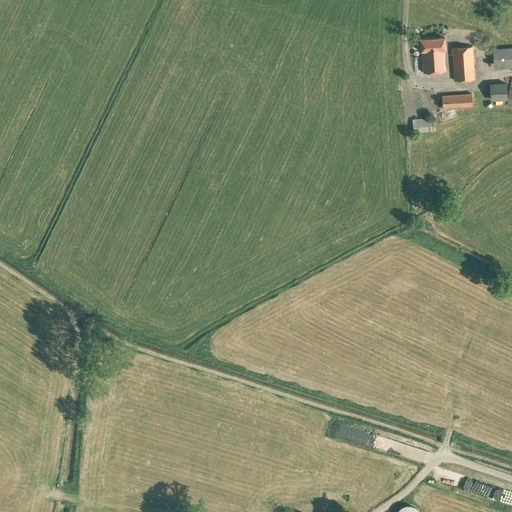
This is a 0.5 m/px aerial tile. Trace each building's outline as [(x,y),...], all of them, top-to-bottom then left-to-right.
[(421,51),(423,72),(445,70),(443,49),(445,49),(444,37),(419,39),(421,51)] [(451,48),(454,80),(475,79),(472,46),(451,48)] [(511,46),(492,48),(493,69),(511,67),(511,46)] [(490,101),(507,99),(506,82),(489,83),(490,101)] [(442,95),(443,108),(472,106),(472,93),(442,95)] [(412,119),(413,132),(434,131),(433,117),(412,119)] [(91,494),(92,484),(77,483),(77,494),(91,494)]
